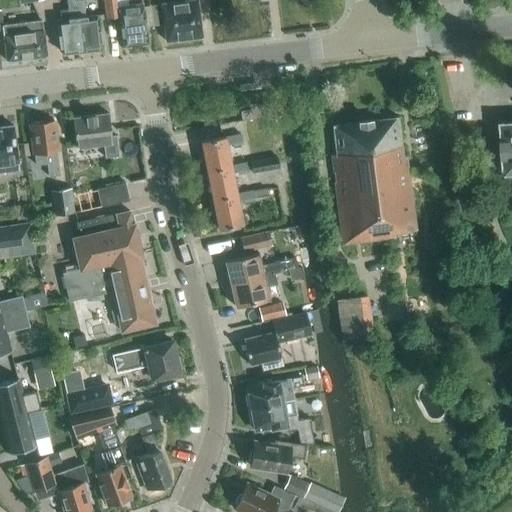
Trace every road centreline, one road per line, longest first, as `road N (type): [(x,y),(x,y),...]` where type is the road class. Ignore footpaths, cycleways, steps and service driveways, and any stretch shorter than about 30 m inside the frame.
road 1 (tertiary): [(184,511),(210,447),(217,395),(168,203),(148,70)]
road 2 (secondary): [(148,70),(377,43)]
road 3 (secondary): [(0,88),(148,70)]
road 4 (secondary): [(377,43),(511,27)]
